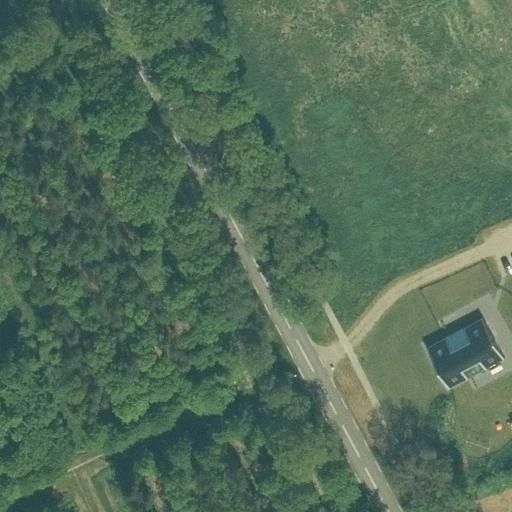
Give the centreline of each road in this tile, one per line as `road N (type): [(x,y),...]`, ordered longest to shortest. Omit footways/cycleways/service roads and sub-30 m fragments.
road 1 (tertiary): [(388,511),(113,0)]
road 2 (track): [(127,437),(259,373)]
road 3 (track): [(0,498),(127,437)]
